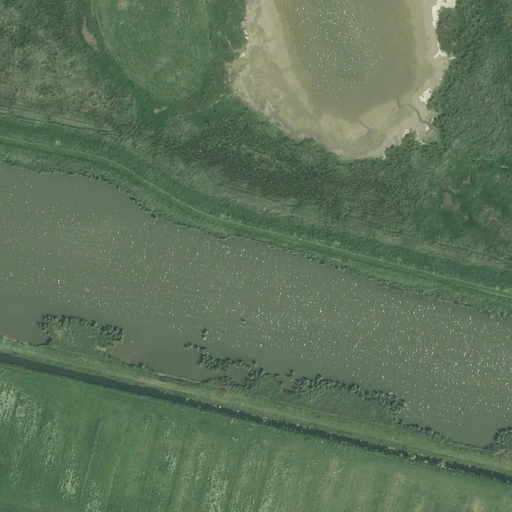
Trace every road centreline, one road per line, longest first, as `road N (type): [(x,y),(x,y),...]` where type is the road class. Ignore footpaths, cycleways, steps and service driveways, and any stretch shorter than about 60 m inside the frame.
road 1 (track): [(0,148),(126,171),(232,223),(511,291)]
road 2 (track): [(511,468),(0,345)]
